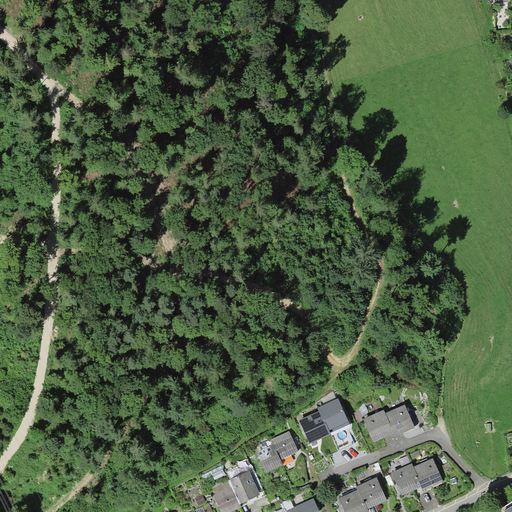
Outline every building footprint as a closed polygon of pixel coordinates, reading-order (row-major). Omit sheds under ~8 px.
[(324,405),(337,399),(333,391),(321,398),(324,405)] [(324,405),(317,408),(319,411),(330,433),(350,424),(338,398),(337,399),(324,405)] [(405,405),(385,413),(390,423),(388,424),(393,433),(394,437),(415,428),(405,405)] [(385,413),(384,410),(363,419),(373,442),(393,433),(388,424),(390,423),(385,413)] [(310,443),(330,433),(319,411),(299,420),(310,443)] [(273,444),(280,460),(299,452),(289,431),(271,440),(273,444)] [(264,473),(283,465),(280,460),(273,444),(255,453),(264,473)] [(421,487),(423,490),(443,481),(433,458),(413,467),(418,477),(417,477),(421,487)] [(413,467),(412,463),(391,473),(402,496),(421,487),(417,477),(418,477),(413,467)] [(226,472),(230,480),(249,471),(247,466),(241,469),(238,467),(226,472)] [(232,487),(240,504),(260,495),(249,471),(230,480),(229,480),(232,487)] [(377,477),(356,486),(358,490),(362,499),(363,499),(368,509),(387,500),(377,477)] [(213,488),(216,494),(231,487),(228,481),(213,488)] [(230,511),(242,507),(240,504),(232,487),(231,487),(216,494),(214,495),(221,511),(230,511)] [(358,490),(338,498),(344,511),(369,511),(368,509),(363,499),(362,499),(358,490)] [(206,501),(202,494),(195,498),(199,505),(206,501)] [(319,511),(314,498),(287,510),(287,511),(319,511)]
